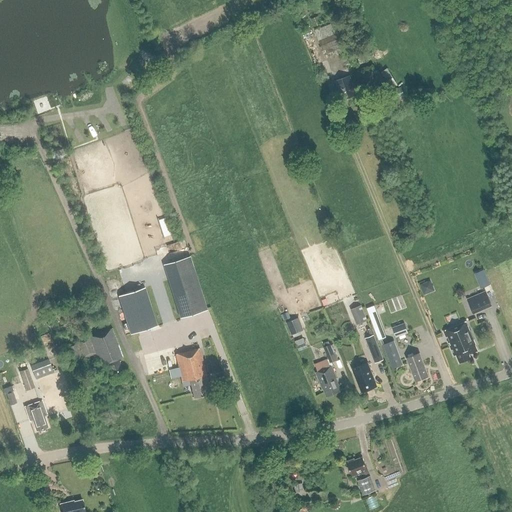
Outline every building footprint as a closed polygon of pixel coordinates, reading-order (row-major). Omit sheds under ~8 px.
[(311,19),(314,27),(321,24),(318,16),(311,19)] [(334,22),(315,30),(324,54),(344,47),(334,22)] [(356,65),(367,62),(364,53),(354,56),(356,65)] [(355,92),(363,90),(365,89),(363,81),(352,85),(349,76),(335,81),(341,101),(356,96),(355,92)] [(387,92),(391,102),(405,96),(401,86),(387,92)] [(165,236),(174,233),(169,216),(160,219),(165,236)] [(190,257),(167,265),(184,317),(207,310),(190,257)] [(490,285),(484,270),(476,273),(482,288),(490,285)] [(433,279),(422,282),(425,294),(436,290),(433,279)] [(119,296),(131,334),(154,327),(142,288),(119,296)] [(486,292),(467,300),(473,314),(492,306),(486,292)] [(350,310),(356,325),(367,321),(361,305),(350,310)] [(367,308),(373,325),(381,322),(375,305),(367,308)] [(295,319),(286,323),(291,335),(300,331),(295,319)] [(404,323),(392,328),(396,338),(408,334),(404,323)] [(468,355),(477,352),(474,345),(475,345),(466,323),(443,332),(453,355),(455,354),(459,363),(469,358),(468,355)] [(365,338),(374,363),(383,360),(371,328),(367,330),(369,336),(365,338)] [(112,374),(123,371),(119,361),(122,359),(111,329),(89,338),(80,340),(66,345),(72,361),(71,362),(94,354),(95,354),(98,356),(101,366),(108,363),(109,365),(112,374)] [(403,365),(394,341),(383,345),(392,369),(403,365)] [(324,347),(330,363),(336,360),(330,345),(324,347)] [(149,376),(169,371),(171,379),(180,377),(182,386),(191,385),(193,399),(210,395),(206,376),(199,349),(175,355),(174,348),(144,356),(149,376)] [(415,383),(428,377),(419,353),(406,358),(415,383)] [(48,358),(30,365),(36,379),(53,373),(48,358)] [(361,393),(377,387),(368,364),(352,370),(361,393)] [(327,397),(341,391),(336,378),(332,367),(315,373),(322,390),(324,390),(327,397)] [(19,371),(23,382),(31,379),(27,368),(19,371)] [(12,391),(6,393),(10,405),(17,403),(12,391)] [(36,432),(48,428),(44,417),(47,416),(42,402),(25,407),(30,422),(32,421),(36,432)] [(403,457),(415,452),(405,426),(394,430),(396,435),(387,439),(392,452),(400,449),(403,457)] [(404,458),(409,470),(420,466),(415,453),(404,458)] [(360,476),(368,473),(362,458),(354,461),(354,459),(348,461),(347,462),(347,463),(352,477),(360,474),(360,476)] [(375,490),(370,476),(357,481),(362,496),(375,490)] [(294,485),(295,492),(303,491),(301,483),(294,485)] [(376,495),(368,498),(372,511),(375,511),(382,510),(376,495)] [(84,511),(82,500),(74,502),(73,501),(59,504),(61,511),(84,511)]
